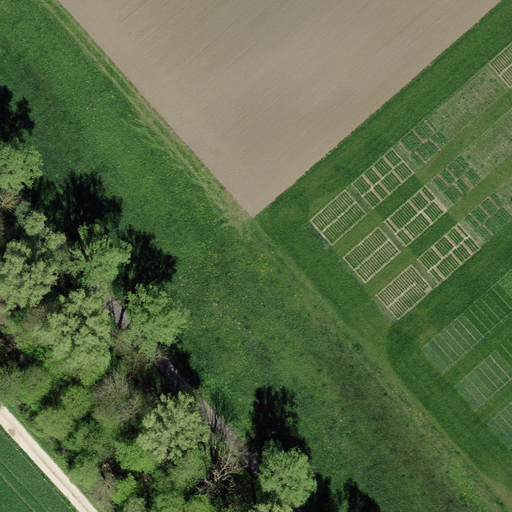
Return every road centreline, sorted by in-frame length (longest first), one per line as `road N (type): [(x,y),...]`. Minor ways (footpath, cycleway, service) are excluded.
road 1 (track): [(0,187),(291,511)]
road 2 (track): [(86,511),(0,415)]
